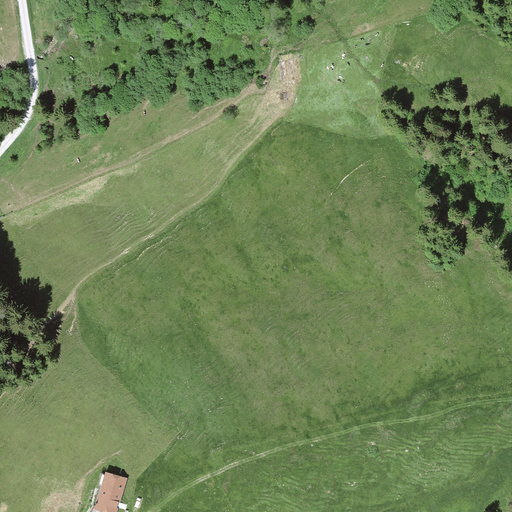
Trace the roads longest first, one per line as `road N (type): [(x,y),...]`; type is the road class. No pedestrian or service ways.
road 1 (track): [(149,511),(230,468),(511,413)]
road 2 (unclassified): [(21,0),(33,102),(0,151)]
